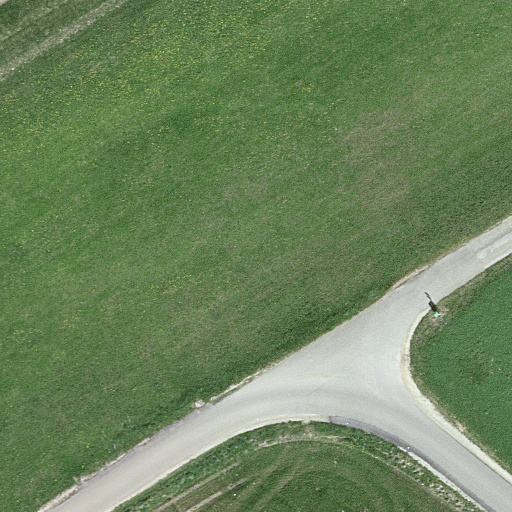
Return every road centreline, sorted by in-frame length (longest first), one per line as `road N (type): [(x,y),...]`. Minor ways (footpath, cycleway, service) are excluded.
road 1 (unclassified): [(273,339),(2,511)]
road 2 (unclassified): [(511,484),(273,339)]
road 3 (unclassified): [(511,205),(273,339)]
